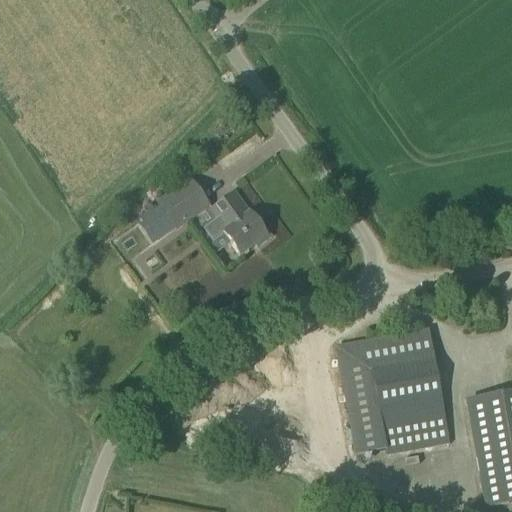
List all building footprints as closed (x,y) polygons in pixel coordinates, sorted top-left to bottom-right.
[(157,206),(175,230),(204,209),(186,185),(157,206)] [(204,231),(212,242),(222,235),(239,257),(253,246),(255,249),(271,238),(259,223),(257,225),(249,214),(247,216),(232,195),(207,213),(214,223),(204,231)] [(336,350),(339,369),(355,457),(385,451),(386,457),(448,446),(427,333),(336,350)] [(511,393),(464,402),(483,511),(511,506),(511,393)] [(292,511),(294,495),(254,485),(213,482),(211,511),(292,511)]
